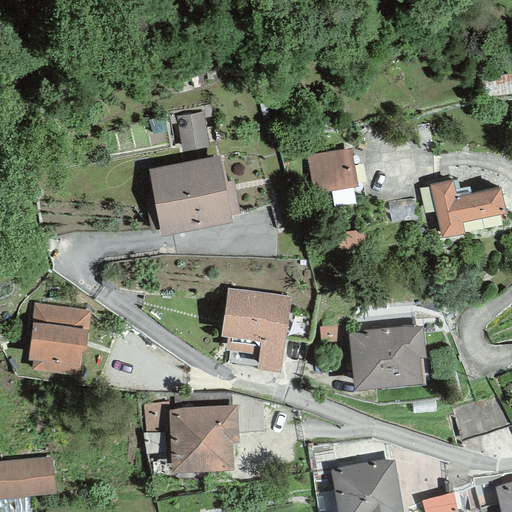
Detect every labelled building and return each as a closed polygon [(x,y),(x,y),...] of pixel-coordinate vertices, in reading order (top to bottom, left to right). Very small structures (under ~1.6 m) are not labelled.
[(204,110),(175,115),(184,165),(212,160),(204,110)] [(351,147),(306,155),(312,191),(358,182),(351,147)] [(184,165),(142,173),(154,236),(229,222),(217,159),(212,160),(184,165)] [(453,178),(428,184),(441,236),(464,231),(461,220),(504,209),(498,185),(457,195),(453,178)] [(413,199),(387,202),(389,222),(415,220),(413,199)] [(285,299),(228,289),(217,354),(274,364),(285,299)] [(31,307),(24,372),(83,378),(90,313),(31,307)] [(421,326),(343,331),(348,393),(425,388),(421,326)] [(233,407),(163,410),(166,474),(228,471),(226,442),(235,442),(233,407)] [(52,458),(0,462),(0,496),(55,492),(52,458)] [(404,511),(394,458),(329,470),(336,511),(404,511)] [(511,511),(511,481),(494,486),(500,511),(511,511)] [(424,511),(461,511),(457,492),(421,499),(424,511)]
